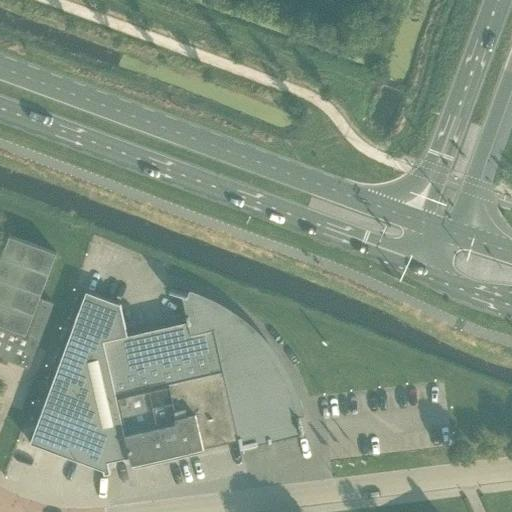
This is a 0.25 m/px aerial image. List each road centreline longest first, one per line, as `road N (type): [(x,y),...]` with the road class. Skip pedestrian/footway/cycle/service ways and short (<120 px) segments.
road 1 (primary): [(0,109),(424,269)]
road 2 (primary): [(424,222),(0,66)]
road 3 (unclassified): [(165,511),(511,469)]
road 4 (motorway): [(504,0),(424,222)]
road 5 (motorway): [(454,232),(511,65)]
